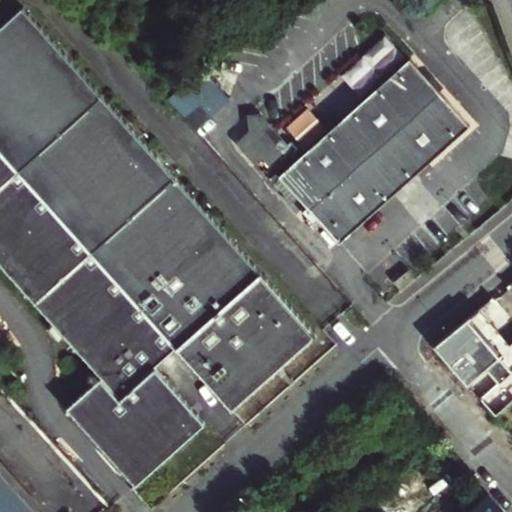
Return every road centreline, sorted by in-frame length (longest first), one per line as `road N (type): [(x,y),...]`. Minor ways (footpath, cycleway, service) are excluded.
road 1 (unknown): [(487,119),(461,165),(348,258),(352,294),(387,339)]
road 2 (residential): [(190,511),(387,339)]
road 3 (residential): [(511,482),(387,339)]
road 4 (residential): [(387,339),(511,240)]
